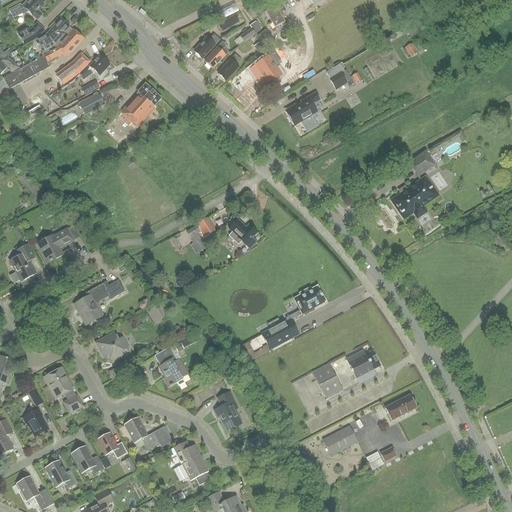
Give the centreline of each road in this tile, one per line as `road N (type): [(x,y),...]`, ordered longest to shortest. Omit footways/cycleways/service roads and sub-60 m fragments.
road 1 (secondary): [(508,511),(447,381),(369,262),(278,166),(93,0)]
road 2 (residential): [(299,511),(266,448),(222,459),(198,427),(142,405),(103,405),(76,359),(26,359),(13,336)]
